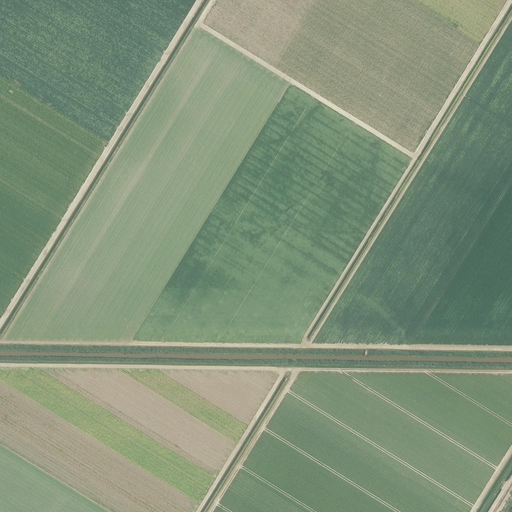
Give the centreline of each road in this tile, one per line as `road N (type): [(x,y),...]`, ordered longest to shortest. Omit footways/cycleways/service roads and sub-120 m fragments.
road 1 (track): [(511,350),(0,342)]
road 2 (track): [(511,372),(0,365)]
road 3 (track): [(295,369),(208,511)]
